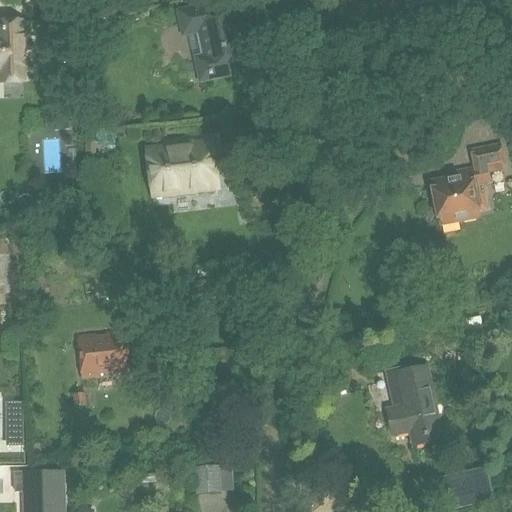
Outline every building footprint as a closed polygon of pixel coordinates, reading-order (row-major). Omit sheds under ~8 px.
[(216,5),(180,12),(183,26),(190,24),(192,33),(196,32),(202,58),(198,59),(202,81),(231,75),(228,63),(246,60),(242,41),(241,39),(239,40),(235,22),(220,26),(216,5)] [(0,71),(2,72),(3,84),(26,83),(24,38),(40,37),(40,40),(76,38),(75,10),(54,11),(54,19),(39,19),(39,21),(1,23),(1,39),(0,38),(0,71)] [(87,20),(87,39),(105,39),(105,19),(87,20)] [(467,125),(497,119),(493,99),(463,105),(467,125)] [(60,132),(75,131),(74,116),(59,117),(60,132)] [(215,142),(149,151),(155,197),(221,189),(215,142)] [(471,150),(475,169),(459,172),(461,180),(436,185),(444,225),(483,217),(476,185),(493,182),(491,174),(508,171),(502,144),(471,150)] [(79,161),(61,161),(61,192),(79,192),(79,161)] [(191,215),(192,232),(228,231),(227,214),(191,215)] [(0,271),(10,271),(10,258),(0,258),(0,271)] [(491,325),(478,327),(480,347),(494,345),(491,325)] [(98,335),(79,338),(83,378),(102,376),(101,374),(119,372),(120,375),(132,374),(131,359),(127,360),(125,346),(129,346),(128,332),(107,334),(107,336),(98,337),(98,335)] [(197,354),(201,375),(233,369),(230,348),(197,354)] [(406,409),(388,413),(394,437),(411,433),(415,447),(444,440),(428,368),(399,375),(406,409)] [(85,395),(75,395),(76,408),(86,408),(85,395)] [(219,466),(207,467),(209,495),(221,494),(219,466)] [(492,499),(485,469),(436,481),(443,511),(492,499)] [(15,493),(24,493),(24,511),(65,511),(64,472),(23,473),(15,473),(15,493)]
